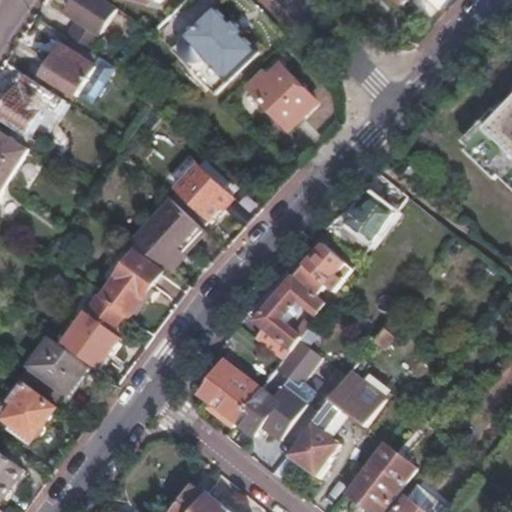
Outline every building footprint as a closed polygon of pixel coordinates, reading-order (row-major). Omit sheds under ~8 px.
[(103,33),(119,10),(103,0),(78,0),(77,3),(87,10),(81,19),(103,33)] [(226,74),(239,87),(272,55),(225,7),(199,31),(233,67),(226,74)] [(45,78),(78,99),(98,69),(70,51),(63,64),(56,60),(45,78)] [(253,90),(293,131),(321,104),(310,93),(310,85),(304,79),(296,80),(285,68),(272,80),(268,75),(253,90)] [(70,104),(30,79),(6,115),(34,133),(52,106),(63,113),(70,104)] [(153,86),(150,90),(144,99),(154,106),(157,109),(167,94),(153,86)] [(511,104),(475,145),(511,179),(511,104)] [(165,121),(155,113),(145,127),(155,134),(165,121)] [(0,180),(9,186),(31,153),(0,132),(0,180)] [(414,162),(405,172),(428,191),(437,180),(414,162)] [(181,190),(213,220),(236,196),(204,166),(181,190)] [(0,200),(9,186),(0,180),(0,200)] [(379,192),(401,210),(410,198),(388,180),(379,192)] [(176,200),(137,245),(167,267),(204,225),(176,200)] [(375,244),(396,217),(375,200),(366,212),(360,207),(348,224),(375,244)] [(322,247),(305,266),(330,287),(337,293),(338,291),(353,272),(323,246),(322,247)] [(104,298),(128,315),(133,319),(166,274),(139,253),(104,298)] [(305,266),(285,289),(282,287),(255,320),(267,330),(258,341),(284,362),(297,345),(322,312),(327,306),(319,299),(330,287),(305,266)] [(327,306),(322,312),(331,320),(348,299),(338,291),(337,293),(327,306)] [(104,298),(101,296),(66,343),(100,369),(123,338),(115,333),(128,315),(104,298)] [(386,330),(375,344),(384,350),(394,337),(386,330)] [(91,366),(54,339),(23,382),(61,409),(91,366)] [(262,389),(237,423),(256,438),(264,427),(281,441),(320,392),(309,384),(324,366),(297,345),(284,362),(278,369),(277,370),(289,379),(274,399),(262,389)] [(209,404),(235,424),(237,423),(259,394),(222,365),(205,387),(207,398),(211,402),(209,404)] [(274,475),(283,482),(298,463),(318,479),(330,465),(326,462),(340,445),(325,434),(331,426),(336,430),(348,414),(366,428),(379,411),(386,402),(387,400),(352,373),(351,375),(345,383),(290,455),(274,475)] [(59,411),(27,387),(14,404),(17,407),(8,421),(36,441),(39,438),(41,438),(44,438),(47,437),(49,435),(50,431),(50,428),(49,425),(49,424),(59,411)] [(372,462),(349,492),(373,511),(385,511),(405,487),(419,469),(386,444),(372,462)] [(0,498),(3,501),(26,469),(0,450),(0,498)] [(195,511),(206,497),(193,486),(173,511),(195,511)] [(230,511),(208,495),(206,497),(195,511),(230,511)] [(397,511),(427,511),(409,498),(397,511)]
